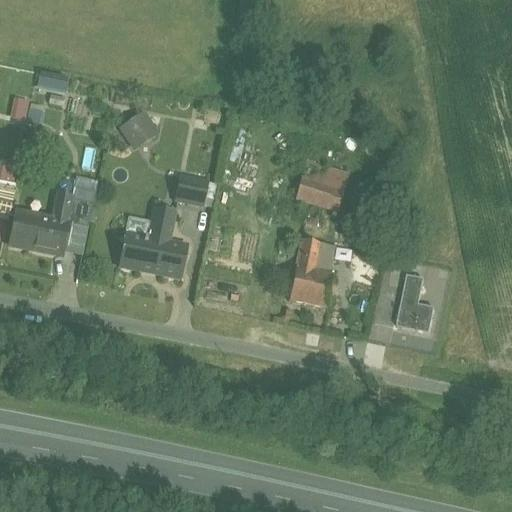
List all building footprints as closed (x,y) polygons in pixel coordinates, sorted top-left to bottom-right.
[(37,90),(66,96),(69,79),(40,73),(37,90)] [(27,104),(18,102),(14,122),(23,123),(27,104)] [(31,105),(27,121),(38,124),(43,108),(31,105)] [(132,151),(159,136),(146,112),(119,127),(132,151)] [(15,164),(3,162),(0,179),(0,181),(11,184),(15,164)] [(346,193),(301,179),(295,202),(339,215),(346,193)] [(207,185),(180,180),(175,203),(202,209),(207,185)] [(13,191),(0,187),(0,216),(8,218),(13,191)] [(56,196),(51,222),(32,219),(32,221),(15,218),(9,248),(62,259),(69,227),(69,225),(68,224),(73,200),(56,196)] [(93,204),(73,200),(68,224),(69,225),(69,227),(88,231),(93,204)] [(175,216),(154,212),(148,240),(125,236),(119,271),(180,283),(187,248),(169,245),(175,216)] [(320,247),(301,243),(289,304),(329,312),(335,278),(315,274),(320,247)] [(424,282),(408,279),(398,330),(430,336),(435,311),(419,308),(424,282)]
